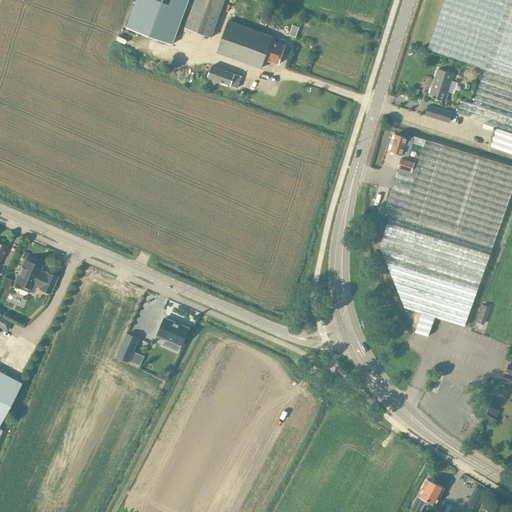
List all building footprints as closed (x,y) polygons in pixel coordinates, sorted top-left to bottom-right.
[(136,0),(127,27),(172,44),(187,0),(136,0)] [(211,37),(224,0),(194,0),(185,27),(211,37)] [(511,0),(444,0),(427,49),(484,69),(472,104),(461,100),(459,107),(454,105),(452,111),(457,113),(456,113),(495,126),(511,131),(511,0)] [(285,45),(273,41),(275,37),(228,20),(216,52),(261,68),(264,58),(278,63),(285,45)] [(296,36),(299,26),(293,24),(289,34),(296,36)] [(237,87),(241,76),(211,66),(207,77),(237,87)] [(445,100),(453,73),(438,68),(430,95),(445,100)] [(428,106),(426,114),(441,119),(444,111),(428,106)] [(511,132),(496,127),(489,146),(511,153),(511,132)] [(408,157),(414,140),(396,134),(390,151),(408,157)] [(397,171),(385,208),(391,209),(492,245),(511,189),(511,166),(425,139),(418,164),(414,163),(401,159),(399,159),(397,165),(399,166),(398,167),(411,171),(410,175),(397,171)] [(391,209),(380,246),(405,308),(421,313),(417,325),(416,328),(415,332),(428,336),(434,317),(464,326),(474,298),(492,245),(391,209)] [(24,259),(15,281),(31,288),(33,284),(40,287),(39,288),(50,293),(57,277),(46,272),(45,273),(39,270),(41,266),(37,265),(36,263),(34,261),(32,260),(30,260),(28,261),(24,259)] [(4,277),(1,286),(8,289),(12,280),(4,277)] [(475,324),(483,326),(489,309),(481,306),(475,324)] [(164,318),(156,336),(165,340),(163,344),(177,351),(180,344),(181,344),(188,328),(164,318)] [(127,333),(117,356),(139,366),(144,356),(133,351),(138,338),(127,333)] [(511,365),(508,364),(503,380),(511,383),(511,365)] [(0,433),(2,429),(0,428),(0,422),(21,383),(0,371),(0,433)] [(490,406),(487,411),(496,417),(499,412),(490,406)] [(486,413),(483,417),(492,423),(495,419),(486,413)] [(379,429),(376,434),(383,438),(386,433),(379,429)] [(427,478),(418,495),(426,500),(435,505),(444,487),(435,482),(436,480),(436,478),(431,476),(429,476),(428,478),(427,478)] [(468,502),(473,504),(481,489),(476,487),(468,502)]
